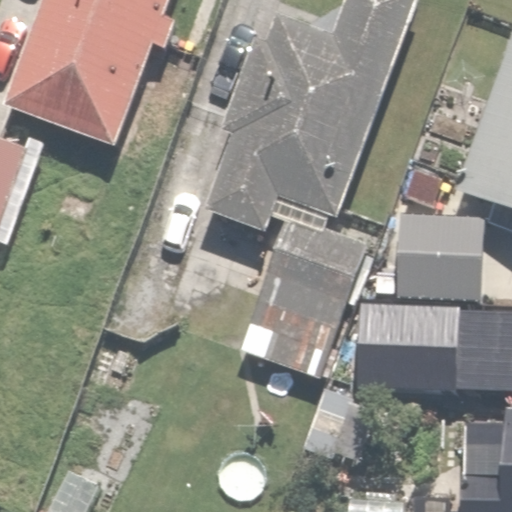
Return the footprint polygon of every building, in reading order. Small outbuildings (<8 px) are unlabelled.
[(46,0),(5,115),(122,157),(178,0),(46,0)] [(346,224),(427,1),(424,0),(360,0),(344,44),(285,22),(273,55),(260,50),(226,143),(239,148),(211,227),(262,246),(279,200),(346,224)] [(511,0),(467,0),(465,9),(511,25),(511,0)] [(511,79),(460,203),(511,225),(511,79)] [(0,131),(0,248),(9,252),(45,147),(0,131)] [(365,311),(366,399),(511,397),(511,313),(483,314),(482,218),(405,219),(405,311),(365,311)] [(238,350),(320,383),(370,262),(288,229),(238,350)] [(511,511),(511,423),(467,423),(467,511),(511,511)]
